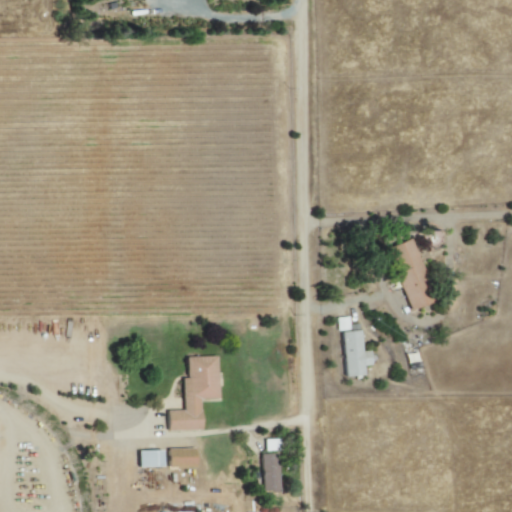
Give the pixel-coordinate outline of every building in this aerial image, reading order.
[(412,310),(436,300),(412,239),(388,248),(412,310)] [(337,331),(349,330),(348,317),(335,318),(337,331)] [(340,332),(346,377),(364,375),(363,365),(371,365),(370,350),(362,351),(360,330),(340,332)] [(201,430),(200,400),(218,399),(217,356),(186,357),(187,378),(182,378),(183,410),(167,411),(168,431),(201,430)] [(168,467),(195,468),(196,449),(169,448),(168,467)] [(162,467),(162,451),(138,451),(138,467),(162,467)] [(261,491),(279,491),(278,454),(261,454),(261,491)]
